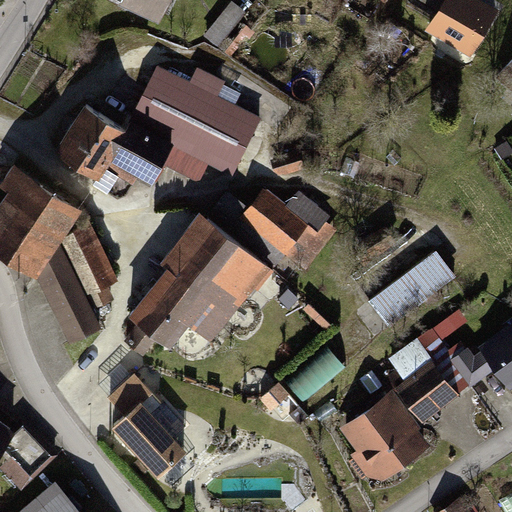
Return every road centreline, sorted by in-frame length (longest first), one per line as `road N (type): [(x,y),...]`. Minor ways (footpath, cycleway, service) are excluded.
road 1 (track): [(142,224),(220,181),(313,180),(451,234)]
road 2 (residential): [(0,290),(15,346),(56,413),(149,511)]
road 3 (residential): [(402,511),(511,438)]
